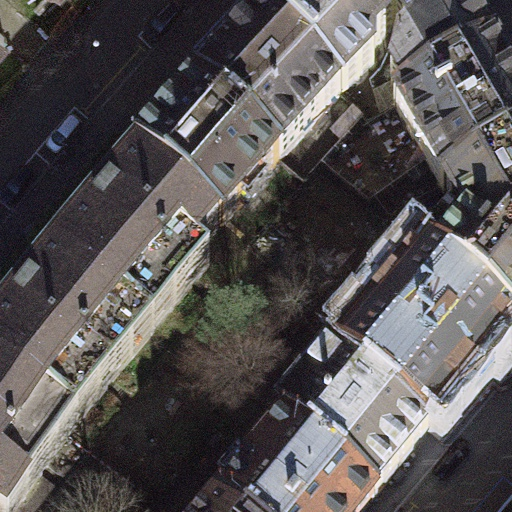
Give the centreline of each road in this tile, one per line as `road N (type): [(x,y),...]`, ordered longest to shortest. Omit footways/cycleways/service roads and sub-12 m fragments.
road 1 (residential): [(147,0),(0,173)]
road 2 (residential): [(435,511),(511,419)]
